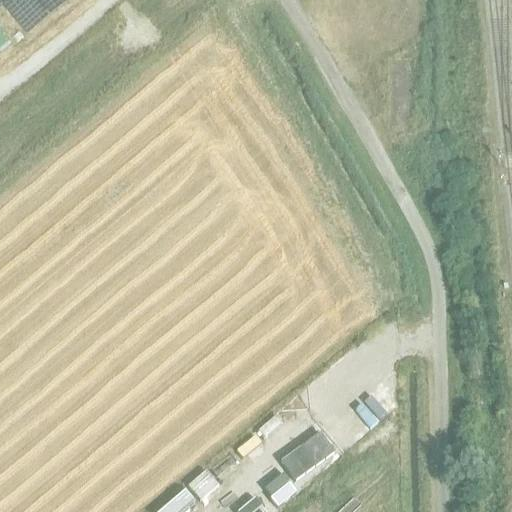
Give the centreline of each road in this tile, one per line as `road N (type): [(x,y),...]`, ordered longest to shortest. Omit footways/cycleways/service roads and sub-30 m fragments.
road 1 (unclassified): [(443,511),(438,292),(421,232)]
road 2 (track): [(282,0),(421,232)]
